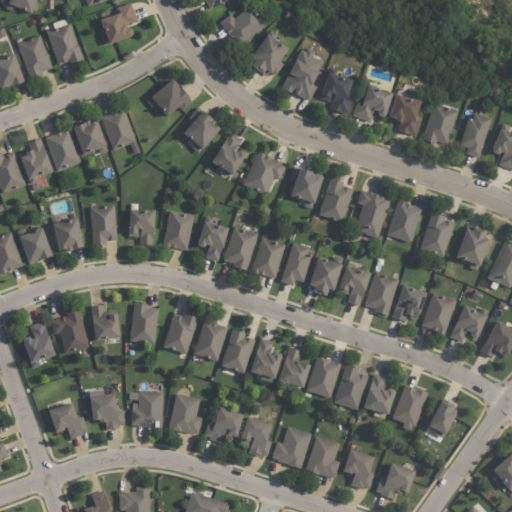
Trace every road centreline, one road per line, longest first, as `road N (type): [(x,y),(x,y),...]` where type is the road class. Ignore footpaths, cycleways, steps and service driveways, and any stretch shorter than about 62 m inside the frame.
road 1 (residential): [(511,410),(443,368),(204,288),(135,275),(69,283),(0,305)]
road 2 (residential): [(164,0),(200,59),(250,108),(312,141),(511,211)]
road 3 (residential): [(322,511),(161,461),(104,461),(0,495)]
road 4 (residential): [(0,121),(108,85),(185,38)]
road 5 (residential): [(57,511),(0,351)]
road 6 (residential): [(511,395),(428,511)]
